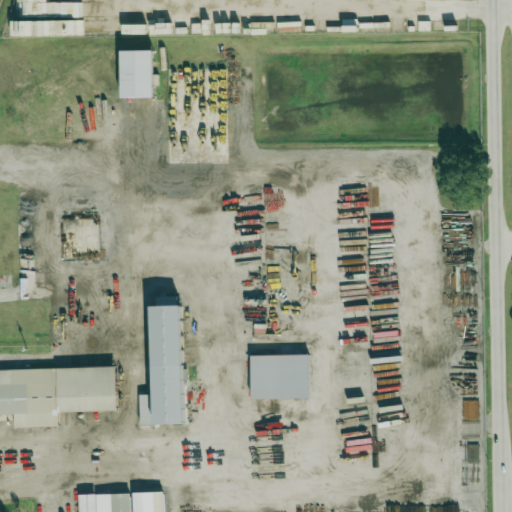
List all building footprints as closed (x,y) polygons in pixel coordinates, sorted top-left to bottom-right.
[(119,35),(119,20),(65,21),(65,35),(119,35)] [(153,50),(121,51),(122,98),(154,98),(153,50)] [(152,306),(154,394),(139,394),(140,425),(185,424),(181,298),(167,299),(167,297),(157,297),(157,306),(152,306)] [(251,356),(252,399),(310,398),(309,354),(251,356)] [(0,369),(0,414),(14,414),(15,428),(59,427),(58,412),(118,410),(116,367),(0,369)] [(164,511),(164,492),(134,493),(134,511),(164,511)] [(131,511),(130,493),(79,495),(79,511),(131,511)]
